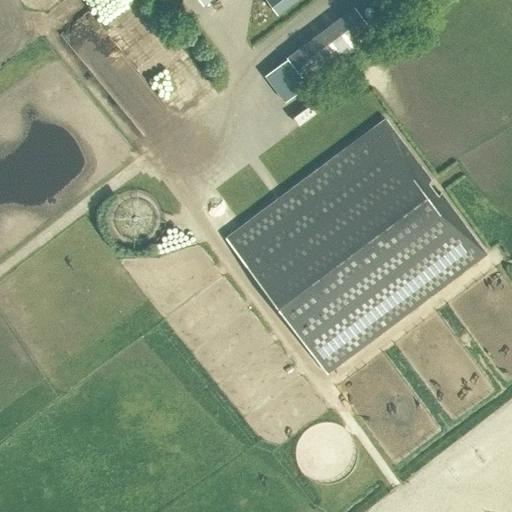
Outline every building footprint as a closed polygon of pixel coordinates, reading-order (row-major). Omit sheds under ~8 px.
[(265,0),(277,15),(296,0),(265,0)] [(122,6),(106,17),(118,34),(134,23),(122,6)] [(354,6),(289,54),(309,81),(374,34),(354,6)] [(51,65),(32,77),(48,103),(67,92),(51,65)] [(131,103),(119,114),(131,127),(143,116),(131,103)] [(484,256),(485,256),(439,194),(433,199),(424,186),(430,181),(384,120),(223,238),(321,371),(482,253),(484,256)] [(279,146),(262,121),(241,136),(258,161),(279,146)] [(217,232),(227,225),(206,196),(196,204),(217,232)]
